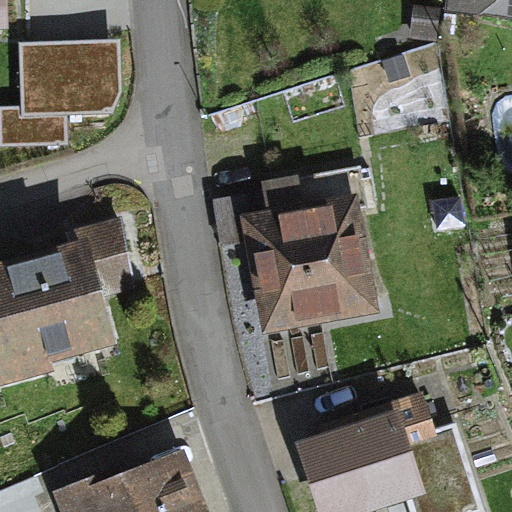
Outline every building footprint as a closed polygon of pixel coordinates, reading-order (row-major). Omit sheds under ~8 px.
[(511,0),(444,0),(443,7),(511,15),(511,0)] [(109,54),(30,56),(31,110),(3,111),(4,143),(59,142),(58,109),(111,108),(109,54)] [(366,207),(359,168),(266,186),(273,221),(288,218),(290,229),(257,236),(272,321),(321,312),(319,300),(364,292),(349,210),(366,207)] [(74,253),(0,273),(0,377),(0,379),(45,366),(42,356),(108,337),(91,279),(129,268),(120,222),(69,237),(74,253)] [(308,450),(327,511),(335,511),(413,487),(421,511),(457,511),(474,507),(452,437),(437,442),(423,398),(337,425),(341,439),(308,450)] [(194,511),(177,467),(114,493),(109,479),(108,478),(68,494),(75,511),(194,511)]
